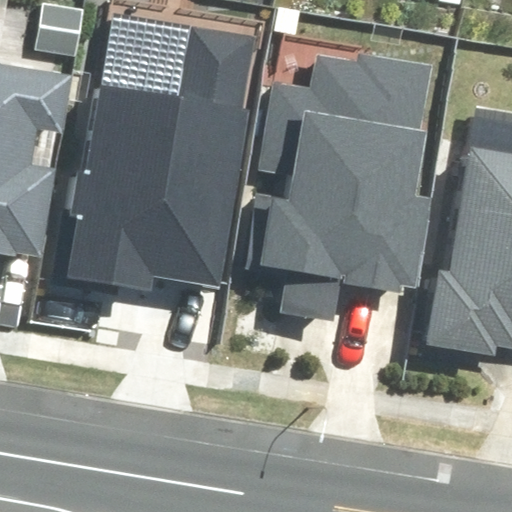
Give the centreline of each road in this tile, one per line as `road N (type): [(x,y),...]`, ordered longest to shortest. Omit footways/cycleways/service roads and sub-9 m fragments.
road 1 (tertiary): [(0,448),(286,494)]
road 2 (tertiary): [(286,494),(410,511)]
